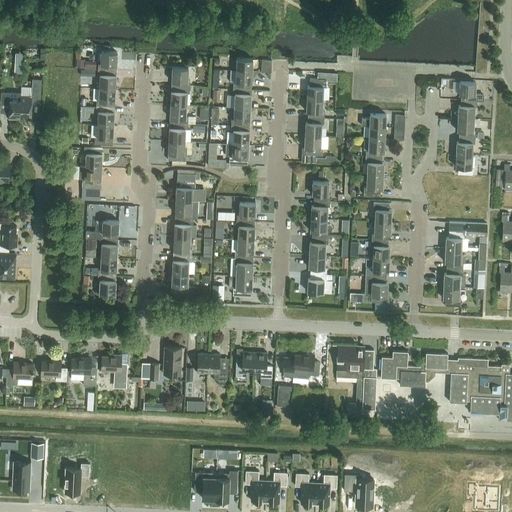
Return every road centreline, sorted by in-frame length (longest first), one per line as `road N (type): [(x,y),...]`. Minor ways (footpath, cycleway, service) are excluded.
road 1 (residential): [(142,336),(144,55)]
road 2 (residential): [(277,325),(280,63)]
road 3 (residential): [(413,332),(418,184),(432,156),(436,87)]
road 4 (residential): [(33,323),(39,166),(0,143)]
road 5 (unclassified): [(277,325),(189,321),(142,336)]
road 6 (unclassified): [(413,332),(277,325)]
